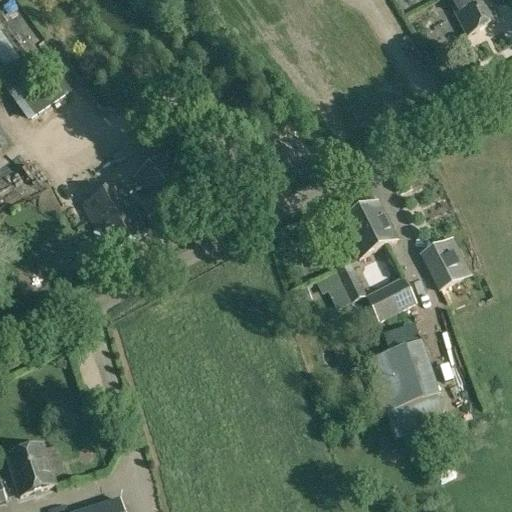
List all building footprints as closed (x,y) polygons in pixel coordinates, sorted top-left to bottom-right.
[(446,0),(467,39),(500,22),(488,0),(446,0)] [(136,180),(147,194),(174,225),(201,203),(174,173),(163,158),(136,180)] [(121,188),(83,208),(96,231),(99,229),(113,254),(147,236),(121,188)] [(383,205),(368,213),(341,226),(342,228),(339,230),(345,243),(349,241),(360,262),(386,249),(401,241),(383,205)] [(473,278),(455,242),(423,258),(441,294),(473,278)] [(336,273),(347,293),(354,308),(368,300),(360,286),(350,266),(336,273)] [(405,285),(368,302),(380,325),(416,306),(405,285)] [(422,347),(368,363),(385,417),(403,411),(413,441),(449,430),(422,347)] [(7,460),(20,500),(56,488),(43,448),(7,460)] [(123,511),(120,502),(89,511),(123,511)]
